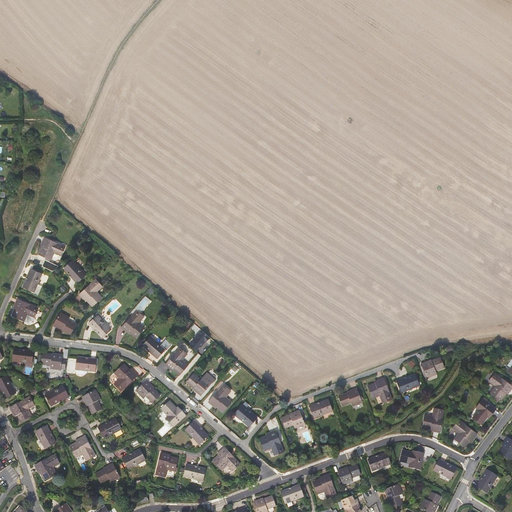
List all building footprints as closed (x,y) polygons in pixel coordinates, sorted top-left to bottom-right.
[(51,241),(45,238),(42,244),(43,245),(42,247),(39,254),(51,260),(54,252),(61,256),(64,249),(60,247),(61,245),(57,243),(56,244),(51,242),(51,241)] [(53,271),(59,265),(45,259),(42,266),(53,271)] [(86,275),(73,260),(64,268),(64,269),(69,274),(70,274),(72,276),(71,277),(77,283),(86,275)] [(40,275),(30,270),(22,288),(33,292),(32,294),(37,296),(41,287),(36,284),(40,275)] [(102,286),(97,281),(94,284),(92,282),(89,285),(90,286),(85,290),(84,289),(79,294),(84,300),(85,299),(92,306),(102,297),(96,292),(102,286)] [(151,301),(145,296),(131,312),(133,314),(135,316),(138,312),(140,314),(151,301)] [(24,302),(18,299),(15,306),(16,306),(15,309),(12,316),(24,321),(27,314),(34,317),(37,311),(33,309),(34,306),(30,305),(29,306),(24,303),(24,302)] [(70,317),(60,312),(60,314),(58,318),(53,325),(61,330),(61,328),(63,329),(63,330),(70,334),(76,324),(68,320),(70,317)] [(127,332),(128,331),(130,333),(136,338),(144,328),(138,323),(144,317),(140,314),(138,312),(135,316),(133,314),(130,318),(131,318),(127,323),(126,322),(122,328),(127,332)] [(33,321),(34,317),(27,314),(24,321),(27,323),(29,324),(29,323),(32,322),(33,321)] [(111,330),(98,315),(95,317),(93,314),(88,319),(91,321),(89,323),(94,329),(95,329),(97,331),(96,332),(102,338),(111,330)] [(206,342),(210,338),(201,330),(193,340),(193,341),(189,345),(196,351),(200,346),(201,347),(206,341),(206,342)] [(161,345),(150,336),(142,346),(157,358),(165,349),(166,350),(171,344),(166,339),(161,345)] [(22,350),(14,349),(13,361),(32,364),(33,352),(25,351),(22,351),(22,350)] [(187,354),(182,349),(179,353),(177,351),(174,354),(175,355),(171,360),(170,359),(165,365),(170,369),(171,368),(174,370),(179,375),(188,365),(182,360),(187,354)] [(52,355),(43,354),(42,364),(51,365),(53,366),(53,369),(61,370),(61,369),(62,359),(63,355),(54,354),(54,356),(52,355)] [(86,358),(77,357),(76,369),(87,371),(95,372),(97,360),(88,359),(85,359),(86,358)] [(431,359),(421,363),(427,376),(436,373),(435,370),(443,367),(440,357),(431,360),(431,359)] [(129,369),(123,364),(114,372),(119,378),(114,383),(120,390),(136,375),(130,368),(129,369)] [(201,379),(194,374),(187,382),(193,388),(194,387),(195,388),(194,390),(201,395),(214,380),(206,373),(201,379)] [(511,386),(492,373),(487,380),(493,385),(489,391),(499,399),(504,393),(505,394),(511,386)] [(415,375),(397,381),(401,392),(419,386),(415,375)] [(16,393),(7,376),(0,379),(0,389),(5,399),(16,393)] [(375,383),(368,386),(373,398),(380,395),(383,402),(391,399),(383,378),(375,381),(375,383)] [(153,388),(146,381),(135,391),(142,398),(145,395),(150,402),(158,395),(152,389),(153,388)] [(231,391),(223,385),(209,401),(216,408),(217,407),(223,412),(231,402),(226,397),(231,391)] [(69,397),(63,386),(46,395),(51,406),(59,402),(58,401),(61,400),(61,401),(69,397)] [(348,393),(339,396),(343,406),(351,402),(353,406),(362,402),(357,388),(347,392),(348,393)] [(96,390),(82,397),(86,405),(88,404),(89,406),(88,406),(92,414),(102,409),(98,401),(101,400),(96,390)] [(494,408),(481,399),(474,407),(477,409),(471,417),(480,424),(486,416),(487,417),(494,408)] [(34,406),(31,400),(27,402),(26,400),(22,402),(22,403),(17,406),(16,404),(10,408),(13,414),(15,413),(16,416),(20,423),(31,417),(27,410),(34,406)] [(328,400),(310,407),(314,418),(318,416),(332,411),(328,400)] [(176,408),(170,401),(161,409),(168,416),(166,419),(173,427),(185,415),(179,408),(178,410),(176,408)] [(257,418),(242,405),(235,414),(249,427),(257,418)] [(431,415),(424,414),(421,426),(429,428),(429,430),(438,431),(442,409),(433,408),(431,415)] [(290,415),(282,418),(285,428),(294,425),(295,428),(304,424),(299,411),(290,414),(290,415)] [(475,433),(457,420),(451,427),(457,432),(453,439),(463,446),(468,440),(469,441),(475,433)] [(119,425),(117,421),(100,430),(105,440),(122,431),(124,429),(125,428),(122,423),(119,425)] [(207,436),(194,422),(185,429),(198,444),(207,436)] [(56,445),(47,428),(37,433),(46,450),(56,445)] [(283,451),(275,430),(266,433),(266,435),(262,437),(260,438),(264,450),(271,448),(274,455),(283,451)] [(511,439),(507,437),(501,445),(503,446),(499,452),(510,459),(511,455),(511,439)] [(96,458),(86,438),(77,443),(78,444),(71,448),(77,459),(84,456),(87,462),(96,458)] [(230,455),(224,448),(218,455),(218,456),(213,461),(221,470),(227,465),(233,471),(239,464),(230,455)] [(411,452),(402,449),(399,460),(409,462),(408,465),(419,468),(423,452),(412,449),(411,452)] [(147,461),(141,451),(124,460),(129,470),(147,461)] [(385,452),(368,459),(372,470),(389,463),(385,452)] [(170,456),(161,454),(156,475),(166,477),(167,470),(175,471),(178,459),(170,457),(170,456)] [(61,465),(56,456),(37,467),(41,475),(43,475),(47,482),(58,476),(54,468),(61,465)] [(455,468),(438,460),(432,470),(449,479),(455,468)] [(347,466),(337,470),(343,484),(351,480),(352,481),(360,478),(358,474),(359,473),(356,464),(347,468),(347,466)] [(120,478),(114,465),(105,469),(105,471),(97,475),(102,484),(110,480),(112,483),(120,478)] [(206,469),(187,465),(184,476),(203,480),(206,469)] [(496,475),(487,469),(476,485),(486,491),(496,475)] [(336,495),(328,474),(319,477),(319,479),(312,482),(317,494),(324,491),(327,498),(336,495)] [(397,484),(383,489),(387,499),(388,499),(391,507),(401,503),(397,495),(401,493),(397,484)] [(303,496),(299,485),(281,491),(285,502),(303,496)] [(440,497),(431,492),(427,500),(424,499),(419,508),(427,511),(433,511),(437,505),(436,505),(440,497)] [(344,507),(347,511),(357,511),(360,510),(358,508),(359,506),(356,498),(354,499),(352,495),(343,498),(340,499),(344,507)] [(275,506),(271,496),(263,499),(262,499),(253,502),(256,511),(267,511),(266,509),(275,506)] [(21,504),(18,508),(22,511),(25,508),(25,507),(28,504),(25,502),(22,505),(21,504)]
